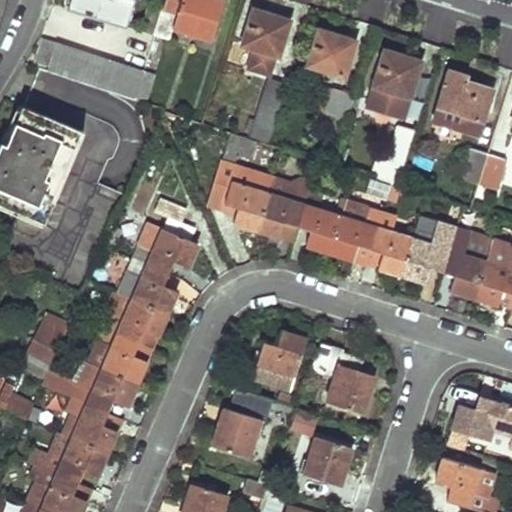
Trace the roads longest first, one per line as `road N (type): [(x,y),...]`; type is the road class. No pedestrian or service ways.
road 1 (residential): [(438,334),(282,287),(240,296),(210,325),(132,511)]
road 2 (residential): [(379,511),(438,334)]
